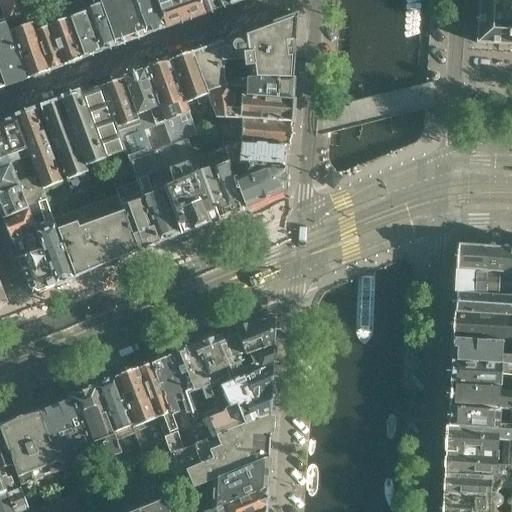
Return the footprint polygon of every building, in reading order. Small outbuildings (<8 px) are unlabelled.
[(48,72),(26,13),(20,0),(0,0),(0,11),(25,81),(26,81),(48,72)] [(80,60),(57,0),(37,0),(48,28),(62,67),(63,67),(80,60)] [(101,52),(85,10),(81,0),(57,0),(80,60),(101,53),(101,52)] [(115,47),(98,1),(97,0),(90,0),(93,7),(85,10),(101,52),(115,47)] [(129,42),(113,0),(101,0),(98,1),(115,47),(129,42)] [(144,37),(130,0),(113,0),(129,42),(144,37)] [(165,29),(154,0),(130,0),(144,37),(165,29)] [(197,0),(154,0),(165,29),(204,15),(197,0)] [(216,10),(212,0),(197,0),(204,15),(216,10)] [(244,0),(212,0),(216,10),(244,0)] [(511,45),(511,1),(500,1),(480,0),(477,44),(511,45)] [(25,81),(0,11),(0,78),(4,88),(25,80),(25,81)] [(62,67),(48,28),(41,30),(38,21),(35,22),(31,11),(26,13),(48,72),(62,67)] [(293,80),(297,15),(245,34),(245,35),(223,43),(223,42),(192,54),(207,94),(228,86),(226,80),(292,80),(293,80)] [(207,94),(192,54),(170,62),(184,102),(194,98),(207,94)] [(189,113),(184,102),(170,62),(145,71),(144,71),(156,105),(158,104),(164,121),(162,122),(163,125),(175,120),(178,129),(166,133),(170,144),(188,137),(196,134),(189,113)] [(164,121),(158,104),(156,105),(144,71),(144,72),(123,79),(149,151),(150,151),(170,144),(166,133),(163,125),(162,122),(164,121)] [(149,151),(123,79),(101,87),(125,152),(127,159),(149,151)] [(291,100),(292,84),(292,80),(226,80),(228,86),(231,95),(291,100)] [(290,117),(291,101),(291,100),(231,95),(228,86),(207,94),(216,118),(290,124),(295,124),(295,117),(290,117)] [(125,152),(101,87),(80,95),(103,159),(125,152)] [(288,133),(289,125),(290,125),(290,124),(216,118),(207,94),(194,98),(198,110),(189,113),(196,134),(188,137),(195,157),(222,147),(220,141),(232,142),(233,130),(242,131),(242,143),(244,143),(287,146),(288,146),(288,145),(287,145),(287,140),(288,140),(288,139),(288,138),(288,135),(289,135),(289,133),(288,133)] [(103,159),(80,95),(61,102),(85,168),(104,161),(103,159)] [(85,168),(61,102),(40,109),(66,181),(87,174),(85,168)] [(61,183),(35,112),(15,119),(33,168),(39,185),(41,191),(42,190),(61,183)] [(26,151),(15,119),(0,124),(0,170),(15,165),(12,156),(26,151)] [(218,219),(195,157),(188,137),(170,144),(150,151),(181,235),(218,219)] [(286,164),(287,152),(286,152),(286,148),(287,148),(287,146),(244,143),(242,165),(286,169),(286,167),(285,167),(285,164),(286,164)] [(245,208),(229,164),(222,147),(195,157),(218,219),(245,208)] [(181,235),(150,151),(149,151),(127,159),(137,184),(159,244),(181,235)] [(39,185),(33,168),(27,170),(24,161),(15,165),(0,170),(0,196),(19,189),(20,192),(39,185)] [(284,187),(284,182),(285,182),(285,181),(284,181),(285,176),(286,174),(285,173),(285,170),(286,170),(286,169),(242,165),(229,164),(245,208),(246,207),(249,205),(250,206),(284,192),(285,187),(284,187)] [(159,244),(137,184),(116,192),(117,195),(138,252),(159,244)] [(74,279),(52,219),(42,190),(41,191),(39,185),(20,192),(26,207),(37,203),(46,228),(35,232),(42,250),(55,286),(74,279)] [(27,211),(26,207),(20,192),(19,189),(0,196),(0,212),(3,220),(3,219),(27,211)] [(138,252),(117,195),(52,219),(74,279),(138,252)] [(35,232),(27,211),(3,219),(11,241),(35,232)] [(42,250),(35,232),(11,241),(18,259),(42,250)] [(511,275),(511,251),(458,247),(456,271),(457,271),(457,272),(511,275)] [(55,286),(42,250),(18,259),(29,289),(37,293),(55,286)] [(511,275),(457,272),(455,294),(511,297),(511,275)] [(511,317),(511,297),(455,294),(454,314),(511,317)] [(511,317),(454,314),(453,340),(450,385),(492,387),(511,388),(511,317)] [(274,345),(275,320),(274,320),(274,321),(270,318),(271,318),(270,317),(235,330),(246,356),(274,345)] [(246,356),(235,330),(222,336),(233,365),(247,359),(246,356)] [(234,366),(233,365),(222,336),(193,347),(205,377),(234,366)] [(210,391),(273,366),(274,345),(246,356),(247,359),(233,365),(234,366),(205,377),(210,391)] [(217,408),(210,391),(205,377),(193,347),(179,353),(194,391),(202,388),(206,399),(199,402),(203,413),(203,414),(217,408)] [(198,415),(190,394),(195,392),(194,391),(179,353),(165,358),(185,409),(192,426),(199,443),(213,438),(203,414),(203,413),(198,415)] [(185,409),(165,358),(151,364),(151,365),(185,449),(192,446),(199,443),(192,426),(186,429),(179,411),(185,409)] [(185,449),(151,365),(136,370),(156,420),(163,417),(170,435),(164,438),(165,440),(170,455),(185,449)] [(270,415),(273,366),(210,391),(217,408),(203,414),(213,438),(270,415)] [(156,420),(136,370),(114,379),(132,424),(142,449),(165,440),(164,438),(156,420)] [(132,424),(114,379),(95,387),(113,432),(132,424)] [(511,411),(511,401),(511,405),(491,403),(492,387),(450,385),(450,386),(450,387),(451,387),(449,405),(449,406),(448,406),(448,407),(511,411)] [(122,453),(113,432),(95,387),(69,398),(86,442),(100,436),(108,459),(122,453)] [(96,466),(86,442),(69,398),(54,404),(81,471),(96,466)] [(81,471),(54,404),(40,410),(62,466),(66,477),(81,471)] [(511,431),(511,411),(448,407),(448,409),(449,409),(448,411),(449,411),(449,419),(448,418),(448,421),(448,426),(448,427),(447,428),(448,428),(511,431)] [(62,466),(40,410),(0,425),(0,434),(12,464),(20,483),(62,466)] [(200,465),(269,438),(270,415),(213,438),(199,443),(192,446),(200,465)] [(511,511),(511,431),(448,428),(445,475),(443,499),(442,511),(511,511)] [(28,511),(31,511),(22,488),(16,490),(12,482),(14,482),(13,479),(9,481),(3,468),(12,464),(0,434),(0,475),(14,511),(28,511)] [(201,487),(268,460),(269,438),(200,465),(192,446),(185,449),(170,455),(178,474),(185,471),(193,490),(201,487)] [(208,511),(266,489),(268,460),(201,487),(199,511),(208,511)] [(14,511),(0,475),(0,511),(14,511)] [(167,511),(156,485),(145,490),(151,506),(135,511),(80,511),(73,494),(31,511),(28,511),(167,511)] [(261,511),(266,511),(266,489),(208,511),(261,511)]
